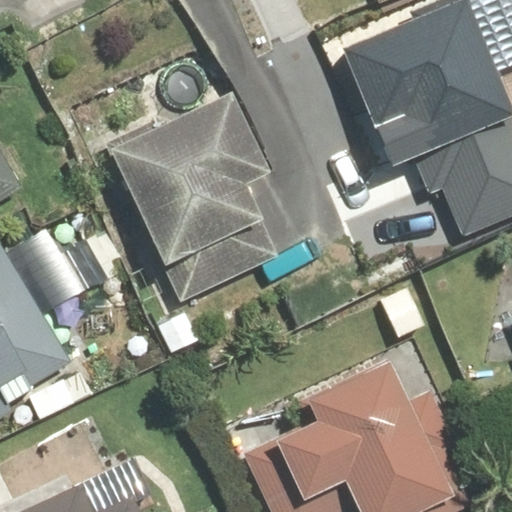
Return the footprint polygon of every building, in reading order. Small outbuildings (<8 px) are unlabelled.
[(511,142),(455,2),(324,55),(359,139),(380,130),(395,167),(404,163),(419,200),(511,162),(511,142)] [(214,100),(89,160),(144,275),(154,270),(173,308),(274,260),(252,214),(242,219),(229,192),(253,180),(214,100)] [(0,204),(19,193),(0,161),(0,204)] [(0,420),(78,375),(0,243),(0,420)] [(456,511),(461,510),(435,454),(447,449),(421,393),(402,402),(382,359),(286,403),(298,428),(235,456),(261,511),(456,511)] [(70,511),(62,493),(18,511),(113,511),(110,504),(91,511),(70,511)]
